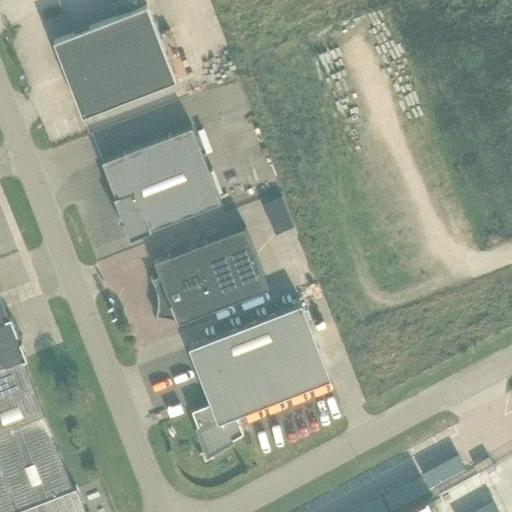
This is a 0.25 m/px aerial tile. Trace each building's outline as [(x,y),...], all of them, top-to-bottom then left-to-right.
[(147,4),(53,40),(82,115),(176,79),(147,4)] [(116,196),(114,196),(121,213),(118,218),(124,221),(130,237),(150,229),(150,228),(221,200),(192,125),(102,160),(116,196)] [(157,316),(157,312),(173,310),(178,322),(270,286),(246,225),(154,260),(160,275),(153,278),(152,276),(150,277),(152,281),(154,285),(154,287),(155,291),(156,293),(156,297),(157,301),(157,306),(156,310),(155,316),(157,316)] [(11,316),(9,317),(0,293),(0,398),(34,385),(23,358),(27,357),(20,341),(22,335),(17,333),(11,316)] [(331,378),(302,303),(189,346),(210,403),(192,410),(208,452),(243,433),(236,414),(331,378)] [(73,486),(44,412),(34,385),(0,398),(0,511),(74,511),(85,508),(76,485),(73,486)] [(440,511),(431,495),(399,511),(440,511)]
